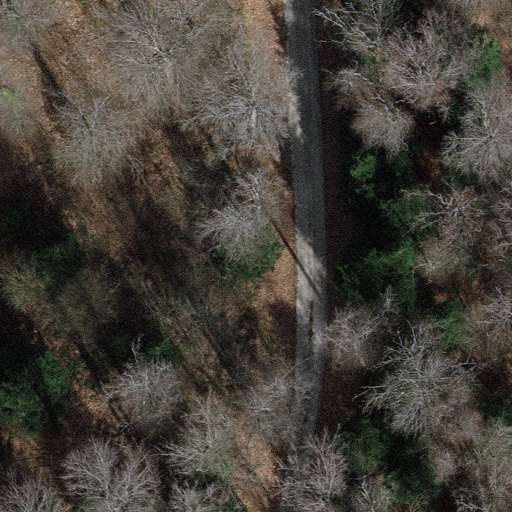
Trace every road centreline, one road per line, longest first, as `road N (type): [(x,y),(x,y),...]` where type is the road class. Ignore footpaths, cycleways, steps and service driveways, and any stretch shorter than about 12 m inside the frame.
road 1 (track): [(289,511),(311,183),(277,0)]
road 2 (motorway): [(296,511),(284,0)]
road 3 (motorway): [(76,0),(84,511)]
